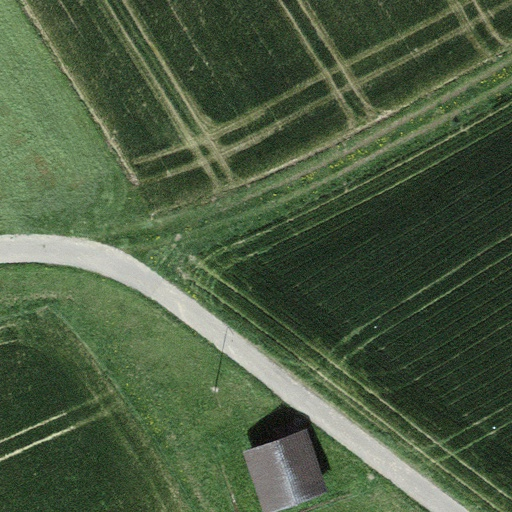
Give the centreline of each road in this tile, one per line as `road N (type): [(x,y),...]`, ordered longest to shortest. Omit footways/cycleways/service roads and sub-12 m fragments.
road 1 (unclassified): [(0,249),(69,249),(138,276),(448,511)]
road 2 (track): [(83,252),(311,178),(511,69)]
